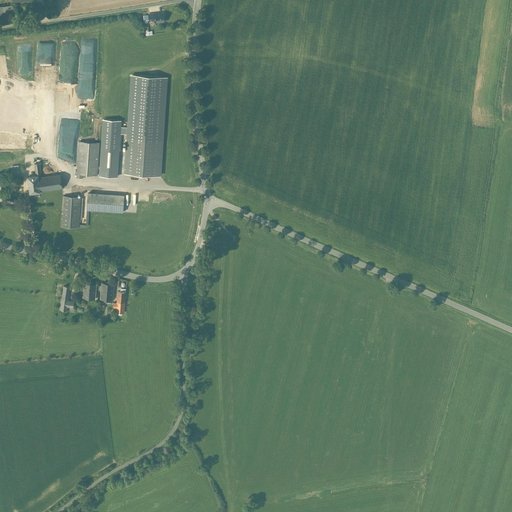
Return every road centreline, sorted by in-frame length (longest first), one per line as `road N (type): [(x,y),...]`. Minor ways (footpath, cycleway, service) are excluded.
road 1 (tertiary): [(211,203),(511,330)]
road 2 (tertiary): [(211,203),(191,262),(165,279),(0,243)]
road 3 (tertiary): [(197,0),(194,110),(211,203)]
road 4 (residential): [(0,28),(190,0)]
